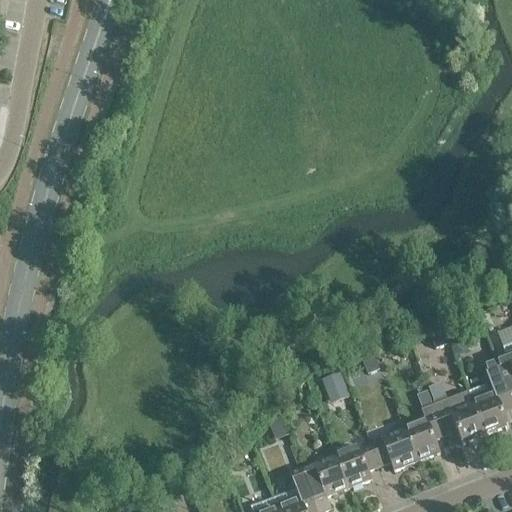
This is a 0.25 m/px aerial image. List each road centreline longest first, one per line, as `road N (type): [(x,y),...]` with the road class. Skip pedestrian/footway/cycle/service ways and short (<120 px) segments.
road 1 (tertiary): [(0,435),(24,277),(108,0)]
road 2 (unclassified): [(38,0),(0,168)]
